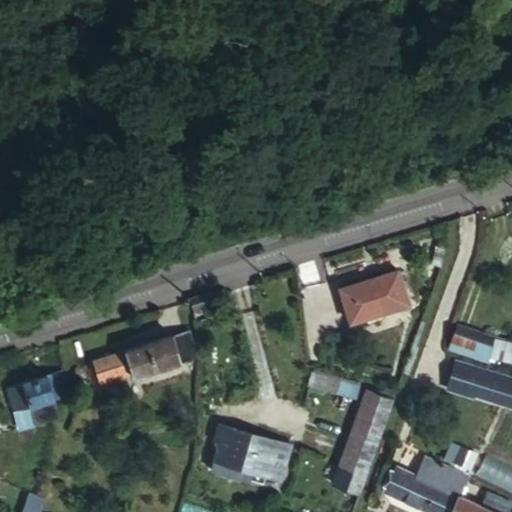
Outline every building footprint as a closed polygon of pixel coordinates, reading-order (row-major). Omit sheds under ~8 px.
[(409,307),(398,274),(339,293),(351,327),(409,307)] [(204,298),(189,303),(192,313),(207,309),(204,298)] [(492,336),(455,325),(448,349),(485,360),(492,336)] [(137,376),(196,357),(188,334),(87,367),(94,386),(136,373),(137,376)] [(511,379),(479,369),(472,394),(511,406),(511,379)] [(63,373),(49,378),(55,400),(71,395),(63,373)] [(55,400),(49,378),(8,390),(15,412),(55,400)] [(361,496),(393,403),(364,394),(332,485),(361,496)] [(60,415),(55,400),(15,412),(19,426),(60,415)] [(281,490),(295,442),(221,419),(209,467),(281,490)] [(429,458),(420,477),(460,494),(468,474),(429,458)] [(460,494),(420,477),(399,468),(387,496),(425,511),(452,511),(459,497),(460,494)] [(25,489),(17,511),(38,511),(44,494),(25,489)] [(501,509),(505,499),(481,489),(477,499),(501,509)] [(495,511),(459,497),(452,511),(495,511)]
